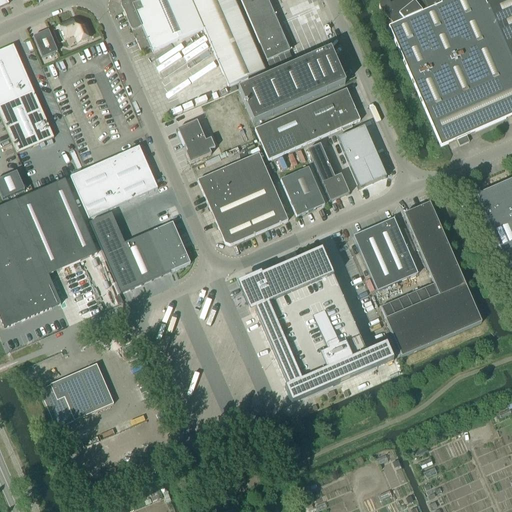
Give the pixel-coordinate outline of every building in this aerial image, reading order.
[(264,72),(233,0),(125,0),(122,9),(141,53),(150,49),(151,52),(203,30),(228,88),(264,72)] [(239,0),(267,62),(289,52),(266,0),(239,0)] [(379,6),(378,7),(378,8),(378,9),(379,9),(379,10),(392,27),(388,29),(440,148),(456,141),(459,147),(468,143),(466,137),(511,117),(459,0),(398,0),(399,2),(394,6),(392,5),(390,7),(388,4),(387,3),(386,2),(385,2),(383,2),(382,2),(381,3),(380,4),(379,4),(379,5),(379,6)] [(511,35),(500,41),(486,8),(482,0),(459,0),(511,117),(511,116),(511,35)] [(78,44),(91,38),(86,26),(81,28),(79,24),(75,26),(72,21),(60,27),(65,39),(74,35),(78,44)] [(48,32),(33,38),(42,59),(57,53),(51,40),(54,39),(50,31),(48,32)] [(0,52),(0,118),(16,155),(53,139),(13,47),(0,52)] [(344,85),(329,51),(237,91),(252,125),(344,85)] [(327,117),(352,106),(345,91),(254,131),(268,162),(334,133),(327,117)] [(352,106),(327,117),(334,133),(359,122),(352,106)] [(210,140),(205,142),(196,123),(177,131),(186,153),(186,154),(185,154),(185,155),(186,156),(189,165),(211,156),(209,152),(214,150),(210,140)] [(364,128),(336,140),(358,191),(386,179),(364,128)] [(309,149),(329,203),(348,194),(340,175),(335,177),(322,144),(309,149)] [(88,220),(157,190),(138,148),(70,178),(88,220)] [(230,247),(287,222),(258,155),(197,182),(223,243),(230,247)] [(296,218),(324,206),(308,169),(280,181),(296,218)] [(0,196),(2,201),(24,191),(16,173),(0,180),(0,196)] [(60,306),(47,276),(97,255),(65,180),(15,202),(0,208),(0,321),(4,330),(60,306)] [(511,180),(475,197),(507,270),(511,267),(511,180)] [(399,303),(381,311),(385,320),(384,321),(387,327),(401,359),(480,324),(445,242),(429,205),(403,216),(404,217),(409,229),(419,252),(418,252),(433,286),(438,297),(403,313),(399,303)] [(89,225),(120,296),(170,274),(174,272),(190,265),(183,250),(175,231),(172,225),(172,224),(153,233),(152,233),(124,245),(111,215),(89,225)] [(376,293),(416,275),(393,220),(352,238),(376,293)] [(321,251),(239,286),(251,313),(253,312),(286,388),(283,389),(291,406),(393,362),(386,345),(366,354),(321,251)] [(507,302),(511,300),(511,294),(509,287),(501,290),(507,302)] [(68,426),(114,406),(97,367),(39,391),(44,404),(56,431),(58,430),(68,426)] [(165,471),(163,466),(134,479),(136,484),(165,471)]
